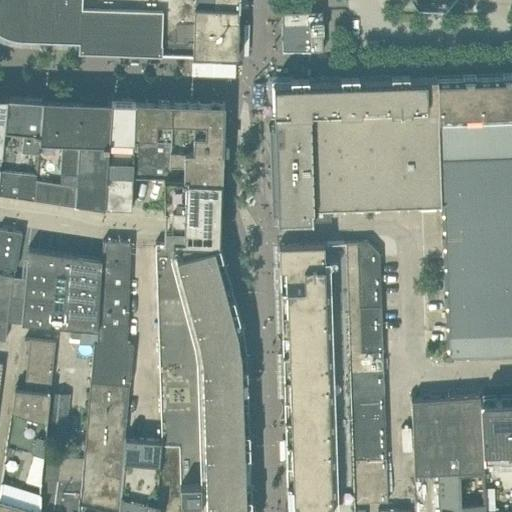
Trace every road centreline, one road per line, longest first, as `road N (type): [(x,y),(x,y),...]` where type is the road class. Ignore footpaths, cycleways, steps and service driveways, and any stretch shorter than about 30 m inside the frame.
road 1 (unclassified): [(258,231),(392,230),(408,241),(406,376),(511,372)]
road 2 (residential): [(511,29),(383,34),(364,16),(365,0)]
road 3 (residential): [(164,226),(0,201)]
